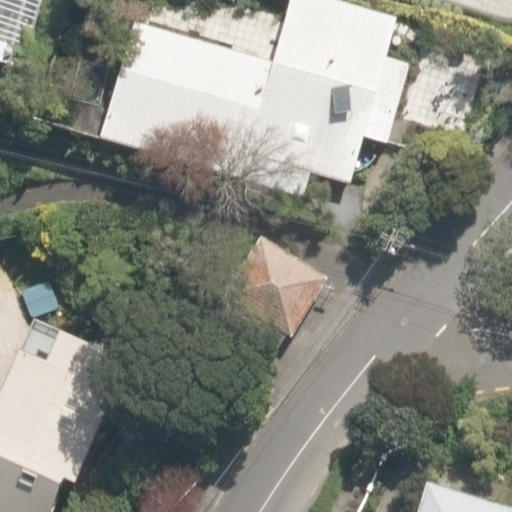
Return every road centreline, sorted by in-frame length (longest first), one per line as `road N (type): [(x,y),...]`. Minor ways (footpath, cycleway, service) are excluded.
road 1 (residential): [(418,320),(291,478),(274,511)]
road 2 (residential): [(511,213),(418,320)]
